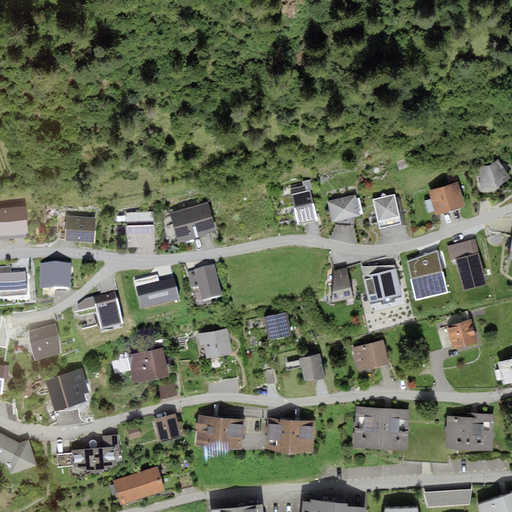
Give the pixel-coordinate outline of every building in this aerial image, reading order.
[(479,169),(481,188),(497,187),(511,179),(498,159),(489,165),(479,169)] [(458,182),(428,190),(435,215),(465,206),(458,182)] [(310,191),(292,195),(298,223),(317,219),(310,191)] [(395,194),(372,200),(379,230),(402,224),(395,194)] [(327,201),(332,222),(360,215),(355,195),(327,201)] [(209,202),(170,213),(178,243),(204,236),(204,234),(216,231),(209,202)] [(26,206),(0,208),(0,235),(28,232),(26,206)] [(153,211),(126,212),(127,248),(142,247),(142,245),(155,244),(153,211)] [(96,218),(67,216),(65,241),(95,243),(96,218)] [(71,266),(40,265),(40,292),(70,292),(71,266)] [(395,265),(362,267),(371,302),(403,295),(395,265)] [(0,298),(27,297),(25,274),(11,275),(11,267),(0,267),(0,298)] [(222,299),(214,267),(187,273),(191,291),(198,289),(202,304),(222,299)] [(353,297),(346,268),(334,271),(332,302),(353,297)] [(139,281),(134,282),(141,309),(178,299),(174,281),(141,289),(139,281)] [(115,294),(93,299),(101,334),(124,329),(115,294)] [(452,347),(453,350),(478,342),(471,319),(470,319),(467,311),(446,317),(448,326),(436,329),(442,350),(452,347)] [(287,312),(264,317),(269,340),(292,335),(287,312)] [(29,332),(30,343),(35,361),(61,353),(59,335),(55,324),(29,332)] [(232,354),(228,328),(197,334),(199,346),(204,345),(206,358),(232,354)] [(352,348),(358,371),(388,363),(382,340),(352,348)] [(429,353),(427,344),(412,348),(415,357),(429,353)] [(163,348),(131,355),(129,346),(105,351),(108,362),(112,362),(114,374),(130,370),(133,384),(169,377),(163,348)] [(320,354),(299,358),(299,360),(301,368),(304,380),(316,380),(326,379),(320,354)] [(511,358),(497,362),(499,370),(502,380),(503,385),(511,382),(511,358)] [(301,368),(299,360),(284,363),(286,371),(301,368)] [(0,365),(0,394),(3,395),(4,383),(8,383),(9,366),(0,365)] [(44,379),(51,403),(89,392),(82,368),(44,379)] [(266,385),(275,384),(273,370),(264,372),(266,385)] [(177,394),(173,382),(156,387),(160,399),(177,394)] [(356,407),(354,447),(407,449),(409,409),(356,407)] [(175,413),(154,419),(159,441),(184,434),(181,421),(178,422),(175,413)] [(446,433),(445,449),(493,451),(493,438),(495,437),(495,432),(494,431),(495,415),(468,413),(468,417),(447,416),(447,426),(445,427),(444,431),(446,433)] [(196,445),(242,449),(243,435),(246,433),(246,428),(244,426),(245,419),(198,416),(198,423),(195,424),(195,428),(197,431),(196,445)] [(266,449),(313,452),(314,436),(316,434),(316,430),(314,428),(314,420),(268,418),(267,426),(265,428),(265,432),(267,434),(266,449)] [(138,425),(127,429),(130,440),(141,436),(138,425)] [(0,432),(0,460),(7,464),(11,474),(37,466),(28,439),(19,442),(0,432)] [(116,435),(102,436),(103,447),(114,445),(115,447),(118,447),(116,435)] [(96,447),(97,446),(97,445),(97,443),(97,442),(96,441),(95,440),(94,439),(92,440),(91,440),(90,441),(89,442),(89,444),(89,445),(89,447),(90,448),(92,448),(95,448),(96,447)] [(92,448),(71,450),(73,467),(96,473),(117,463),(115,447),(114,445),(103,447),(95,448),(92,448)] [(112,481),(120,505),(166,491),(158,466),(112,481)] [(472,489),(424,492),(428,507),(470,505),(472,489)] [(511,511),(511,491),(478,505),(479,511),(511,511)] [(310,502),(303,501),(301,511),(365,511),(366,508),(347,506),(348,503),(311,499),(310,502)]
